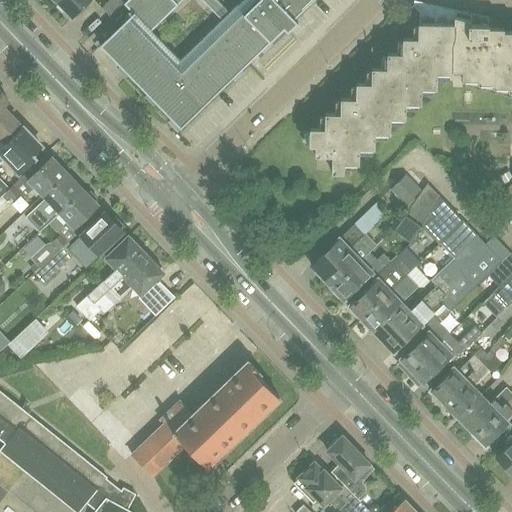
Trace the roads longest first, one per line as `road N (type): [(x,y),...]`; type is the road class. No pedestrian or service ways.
road 1 (unclassified): [(170,201),(379,0)]
road 2 (primary): [(348,382),(170,201)]
road 3 (primary): [(170,201),(0,24)]
road 4 (residential): [(212,511),(348,382)]
road 5 (primary): [(473,511),(348,382)]
